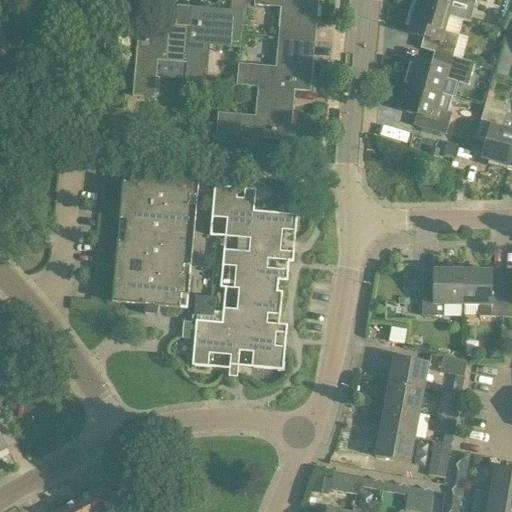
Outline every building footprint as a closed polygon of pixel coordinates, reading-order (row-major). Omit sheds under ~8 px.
[(280,9),(278,38),(313,41),(316,0),(252,0),(252,7),(280,9)] [(448,18),(452,2),(474,8),(475,0),(418,0),(416,9),(448,18)] [(191,7),(189,27),(185,64),(184,81),(205,83),(208,46),(239,49),(242,12),(191,7)] [(444,32),(448,18),(416,9),(408,36),(423,40),(421,50),(434,53),(453,58),(459,36),(444,32)] [(157,62),(185,64),(189,27),(139,22),(131,97),(153,99),(157,62)] [(308,93),(313,41),(278,38),(275,68),(237,64),(235,86),(257,88),(292,91),(308,93)] [(442,95),(446,80),(469,86),(474,64),(453,58),(434,53),(431,65),(415,61),(408,86),(442,95)] [(452,114),(438,110),(442,95),(408,86),(401,112),(416,116),(413,127),(446,136),(452,114)] [(288,141),(292,91),(257,88),(254,117),(216,114),(214,135),(288,141)] [(480,164),(507,171),(511,152),(511,116),(506,115),(508,108),(486,102),(476,142),(485,145),(480,164)] [(199,179),(132,173),(131,186),(123,185),(120,221),(127,221),(126,232),(119,232),(119,233),(126,234),(125,245),(118,244),(116,263),(123,264),(121,285),(114,284),(112,303),(145,306),(144,315),(157,317),(158,307),(180,309),(181,296),(188,297),(190,278),(183,277),(184,267),(191,268),(193,249),(186,248),(187,227),(195,227),(196,208),(189,208),(190,197),(197,198),(199,179)] [(256,191),(247,190),(244,190),(244,191),(244,200),(237,199),(237,190),(238,190),(238,189),(214,187),(211,219),(210,237),(213,237),(225,238),(251,240),(254,212),(256,191)] [(288,263),(289,263),(293,263),(294,253),(292,253),(292,254),(289,253),(280,252),(282,231),(294,232),(294,233),(295,233),(296,226),(297,216),(295,216),(254,212),(251,240),(225,238),(223,252),(280,257),(280,261),(287,262),(287,263),(288,263)] [(277,292),(277,291),(278,281),(281,281),(287,282),(288,271),(286,271),(285,271),(267,269),(268,260),(280,261),(280,257),(223,252),(220,289),(225,289),(225,288),(277,292)] [(443,317),(443,307),(462,307),(462,273),(434,272),(434,280),(422,280),(422,317),(443,317)] [(462,307),(479,307),(479,318),(502,318),(502,281),(489,281),(489,273),(462,273),(462,307)] [(511,280),(502,281),(502,318),(511,318),(511,280)] [(225,289),(222,322),(222,326),(238,327),(276,330),(276,334),(285,335),(285,336),(286,336),(287,326),(279,325),(278,325),(278,326),(268,325),(267,325),(268,315),(272,316),(278,316),(278,317),(280,317),(282,293),(277,292),(225,288),(225,289)] [(222,326),(221,325),(195,323),(191,368),(208,370),(208,368),(207,368),(208,356),(216,357),(229,358),(229,365),(228,370),(229,370),(228,378),(237,379),(238,366),(239,357),(236,356),(238,327),(222,326)] [(276,330),(238,327),(236,356),(239,357),(239,352),(253,354),(251,368),(251,369),(254,369),(283,372),(285,348),(284,348),(275,347),(276,334),(276,330)] [(393,358),(388,384),(424,391),(429,365),(393,358)] [(440,373),(455,377),(464,378),(467,363),(443,358),(440,373)] [(455,377),(452,395),(460,396),(464,378),(455,377)] [(419,415),(424,391),(388,384),(383,408),(419,415)] [(455,422),(460,396),(452,395),(447,420),(455,422)] [(415,440),(419,415),(383,408),(379,433),(415,440)] [(444,435),(442,444),(451,446),(455,422),(447,420),(444,435)] [(407,479),(415,440),(379,433),(374,458),(375,458),(372,472),(407,479)] [(444,480),(451,446),(442,444),(434,443),(428,476),(444,480)] [(459,462),(455,486),(463,488),(468,463),(459,462)] [(511,470),(494,467),(489,493),(511,496),(511,470)] [(353,487),(356,488),(358,479),(333,475),(330,492),(352,496),(353,487)] [(383,484),(358,479),(356,488),(381,493),(383,484)] [(408,489),(383,484),(381,493),(407,497),(408,489)] [(455,486),(450,511),(455,511),(458,511),(463,488),(455,486)] [(107,511),(117,507),(106,487),(78,502),(83,511),(107,511)] [(433,493),(408,489),(407,497),(432,502),(433,493)] [(511,511),(511,496),(489,493),(485,511),(511,511)] [(83,511),(78,502),(61,511),(83,511)]
